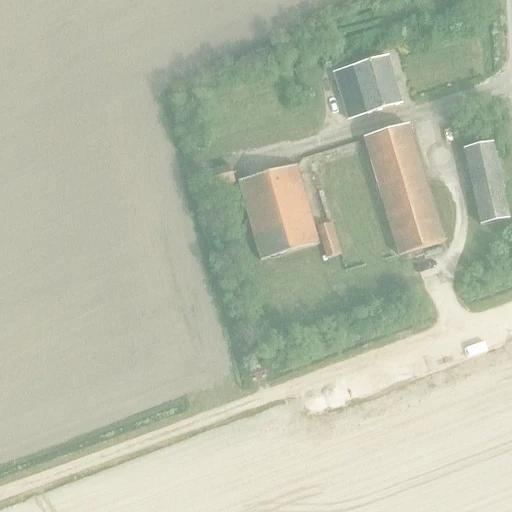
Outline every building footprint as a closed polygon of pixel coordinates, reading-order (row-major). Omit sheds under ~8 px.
[(363,115),(401,104),(387,58),(349,69),(349,70),(333,74),(347,120),(363,115)] [(364,140),(399,257),(444,243),(408,127),(364,140)] [(463,151),(480,225),(508,219),(492,144),(463,151)] [(204,173),(209,190),(234,183),(229,166),(204,173)] [(238,182),(260,261),(317,245),(296,166),(238,182)] [(317,227),(326,259),(340,255),(331,223),(317,227)]
